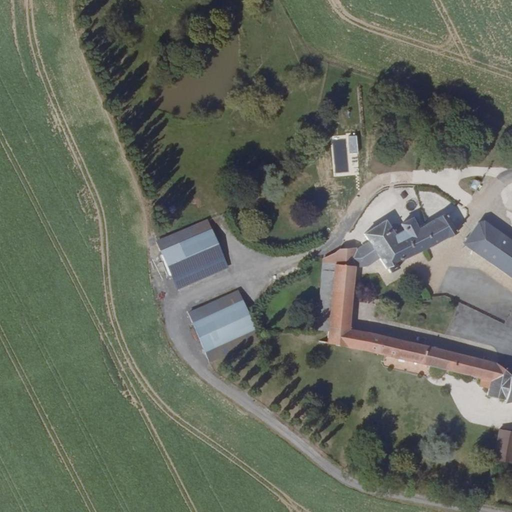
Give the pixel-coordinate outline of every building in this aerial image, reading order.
[(413,141),(415,142),(417,142),(419,141),(420,140),(421,138),(422,137),(421,135),(421,133),(420,132),(418,131),(416,130),(415,130),(413,131),(412,132),(411,133),(410,135),(410,137),(411,139),(412,140),(413,141)] [(424,209),(427,216),(436,212),(433,205),(424,209)] [(415,230),(424,248),(457,234),(456,233),(464,220),(459,214),(448,221),(443,214),(417,229),(415,230)] [(175,286),(223,263),(201,216),(153,237),(175,286)] [(511,240),(480,218),(463,243),(493,265),(511,240)] [(357,247),(362,266),(379,259),(388,273),(398,267),(396,263),(424,248),(415,230),(417,229),(411,219),(399,226),(402,229),(393,235),(385,222),(363,234),(367,241),(357,247)] [(493,265),(503,272),(511,259),(511,240),(493,265)] [(329,294),(352,296),(354,267),(362,266),(357,247),(337,249),(333,255),(329,294)] [(327,330),(329,294),(333,255),(322,259),(315,329),(327,330)] [(511,259),(503,272),(511,278),(511,259)] [(442,291),(449,293),(453,279),(457,280),(459,271),(447,268),(442,291)] [(207,360),(256,338),(235,290),(186,311),(207,360)] [(329,294),(327,330),(325,344),(363,352),(368,334),(348,330),(352,296),(329,294)] [(157,296),(147,297),(148,314),(159,313),(157,296)] [(372,354),(440,368),(444,352),(368,334),(363,352),(372,354)] [(444,352),(440,368),(476,376),(483,378),(484,388),(493,388),(494,397),(507,394),(504,373),(494,364),(444,352)] [(490,461),(511,466),(511,464),(511,433),(497,429),(490,461)]
